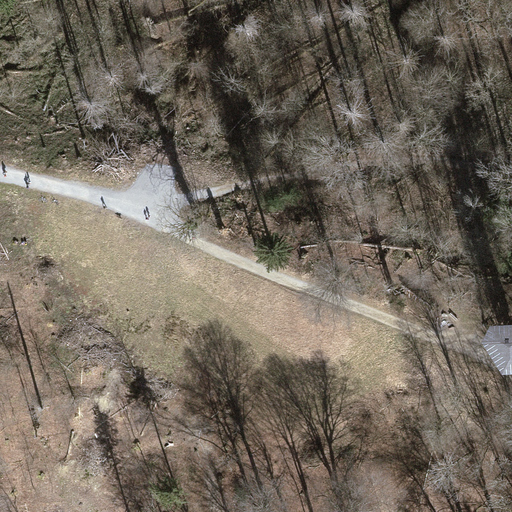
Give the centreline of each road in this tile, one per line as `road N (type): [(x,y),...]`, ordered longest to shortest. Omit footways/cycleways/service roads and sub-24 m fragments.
road 1 (track): [(128,205),(511,383)]
road 2 (track): [(128,205),(376,168),(511,174)]
road 3 (track): [(0,167),(128,205)]
